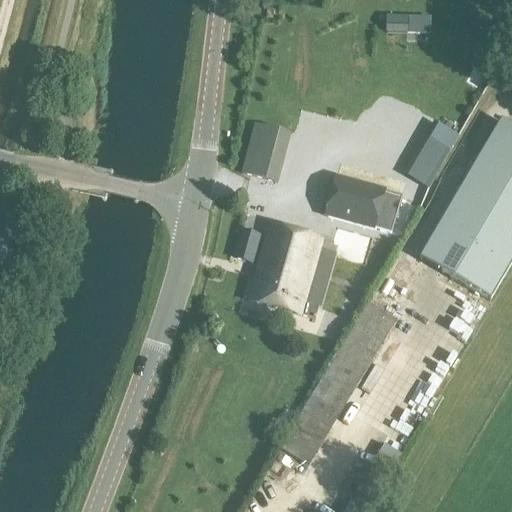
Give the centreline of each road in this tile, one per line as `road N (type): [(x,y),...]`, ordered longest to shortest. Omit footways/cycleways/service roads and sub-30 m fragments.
road 1 (tertiary): [(96,511),(173,307),(195,207)]
road 2 (tertiary): [(195,207),(220,0)]
road 3 (tertiary): [(195,207),(0,161)]
